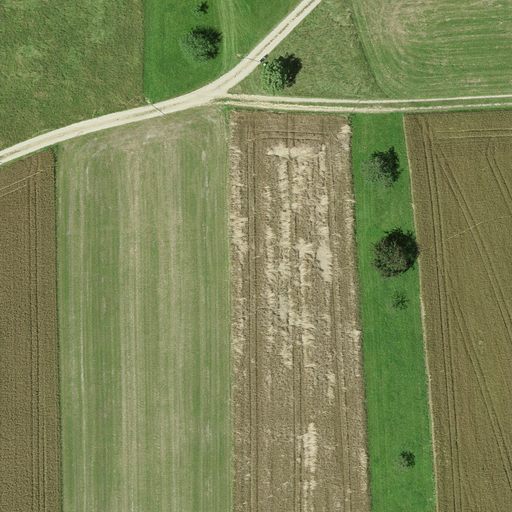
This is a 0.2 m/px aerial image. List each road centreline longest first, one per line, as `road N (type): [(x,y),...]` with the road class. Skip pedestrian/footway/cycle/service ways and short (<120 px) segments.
road 1 (track): [(511,103),(284,107),(209,99)]
road 2 (track): [(0,161),(209,99)]
road 3 (track): [(209,99),(319,0)]
